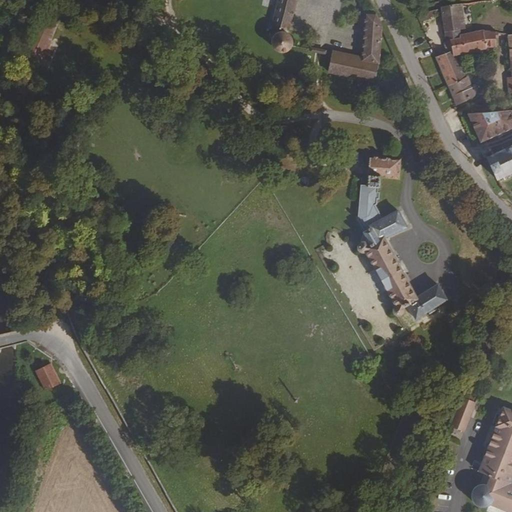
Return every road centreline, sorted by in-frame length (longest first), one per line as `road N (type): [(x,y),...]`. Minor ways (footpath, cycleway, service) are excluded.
road 1 (tertiary): [(381,0),(463,162),(511,220)]
road 2 (unclassified): [(0,342),(41,332),(62,353),(158,511)]
